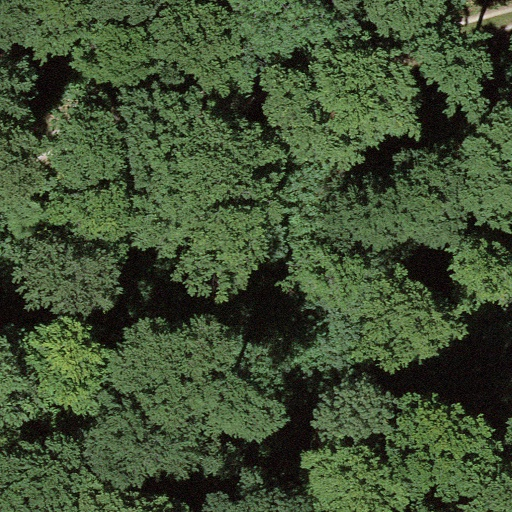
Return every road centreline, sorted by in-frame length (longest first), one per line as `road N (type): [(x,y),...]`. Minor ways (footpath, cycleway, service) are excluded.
road 1 (track): [(511,17),(0,151)]
road 2 (track): [(511,419),(269,511)]
